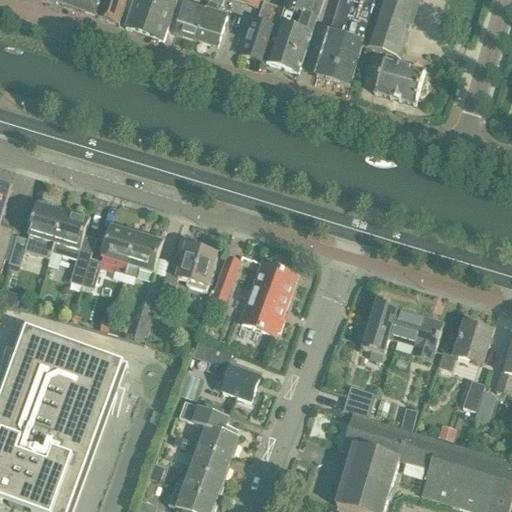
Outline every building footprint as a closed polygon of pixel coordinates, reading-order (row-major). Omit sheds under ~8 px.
[(43,0),(44,1),(76,13),(80,0),(43,0)] [(80,0),(76,13),(99,21),(105,0),(80,0)] [(105,0),(99,21),(119,28),(128,0),(105,0)] [(138,0),(126,31),(164,45),(178,0),(138,0)] [(200,33),(197,43),(218,50),(228,20),(215,16),(218,7),(222,8),(224,0),(206,0),(205,4),(209,5),(206,14),(200,33)] [(230,0),(230,2),(258,11),(261,0),(230,0)] [(288,0),(277,33),(266,66),(299,76),(317,21),(318,22),(325,0),(288,0)] [(362,49),(364,50),(380,0),(341,0),(317,79),(350,89),(362,49)] [(400,61),(410,33),(420,0),(380,0),(369,33),(364,50),(388,57),(386,64),(386,63),(385,65),(386,65),(376,96),(375,96),(375,97),(378,98),(391,101),(390,102),(392,103),(392,102),(400,104),(399,105),(401,105),(401,104),(413,108),(416,109),(417,108),(416,107),(426,76),(427,75),(425,74),(425,75),(409,70),(403,68),(402,68),(398,67),(400,61)] [(253,23),(250,33),(242,57),(241,57),(241,58),(263,65),(264,64),(263,64),(282,7),(277,6),(276,10),(264,6),(258,25),(253,23)] [(176,37),(197,43),(200,33),(206,14),(186,7),(176,37)] [(0,236),(0,227),(11,191),(0,187),(0,280),(5,263),(12,240),(0,236)] [(39,264),(50,267),(65,217),(56,214),(57,210),(40,205),(30,239),(45,244),(39,264)] [(65,217),(50,267),(59,270),(63,259),(78,263),(71,285),(83,289),(91,262),(96,242),(85,239),(90,220),(73,215),(72,219),(65,217)] [(116,275),(127,278),(139,239),(129,236),(131,232),(113,227),(103,262),(119,266),(116,275)] [(139,239),(127,278),(136,281),(138,272),(154,276),(164,242),(147,237),(146,241),(139,239)] [(12,240),(5,263),(10,264),(17,240),(12,239),(12,240)] [(17,240),(10,267),(21,270),(29,243),(17,240)] [(182,266),(171,263),(162,293),(174,297),(178,282),(189,285),(188,289),(207,295),(218,258),(187,249),(182,266)] [(213,300),(226,305),(241,266),(228,261),(213,300)] [(91,262),(83,289),(95,292),(103,265),(91,262)] [(263,268),(242,327),(275,339),(277,335),(280,336),(284,326),(281,325),(297,280),(263,268)] [(134,342),(146,346),(158,308),(146,304),(134,342)] [(388,346),(398,313),(399,311),(393,309),(394,307),(384,304),(383,306),(377,304),(363,352),(372,355),(370,361),(382,365),(388,346)] [(444,327),(398,313),(388,346),(415,354),(413,360),(430,365),(433,355),(435,356),(444,327)] [(0,504),(1,505),(9,508),(19,511),(68,511),(70,509),(69,509),(78,485),(78,486),(81,480),(80,480),(89,456),(91,451),(91,450),(99,427),(100,427),(102,421),(101,421),(115,384),(117,378),(121,368),(127,370),(128,368),(23,329),(22,332),(28,334),(25,345),(24,345),(22,350),(23,350),(9,388),(9,387),(7,393),(0,412),(0,504)] [(455,359),(483,367),(492,337),(465,329),(455,359)] [(228,383),(223,396),(251,406),(260,380),(229,369),(233,358),(199,346),(194,361),(216,368),(213,377),(228,383)] [(497,394),(511,398),(511,352),(505,377),(503,376),(497,394)] [(190,376),(184,398),(199,402),(205,381),(190,376)] [(463,411),(476,416),(486,389),(472,385),(463,411)] [(344,415),(369,423),(376,398),(351,391),(344,415)] [(484,396),(475,424),(487,428),(497,400),(484,396)] [(208,433),(201,451),(231,461),(232,458),(235,459),(239,449),(236,448),(238,442),(236,441),(237,437),(225,433),(229,423),(186,407),(180,423),(208,433)] [(402,433),(412,435),(417,415),(407,412),(402,433)] [(349,459),(352,460),(337,510),(344,511),(385,511),(400,463),(430,472),(421,499),(463,511),(510,511),(511,506),(511,468),(353,420),(345,447),(343,450),(341,453),(349,459)] [(174,448),(191,454),(194,446),(177,440),(174,448)] [(201,451),(192,475),(225,487),(230,472),(228,471),(231,461),(201,451)] [(149,482),(159,486),(165,472),(154,468),(149,482)] [(179,483),(175,494),(214,508),(219,496),(221,496),(225,487),(192,475),(188,487),(179,483)] [(214,508),(175,494),(169,509),(175,511),(215,511),(217,509),(214,508)]
